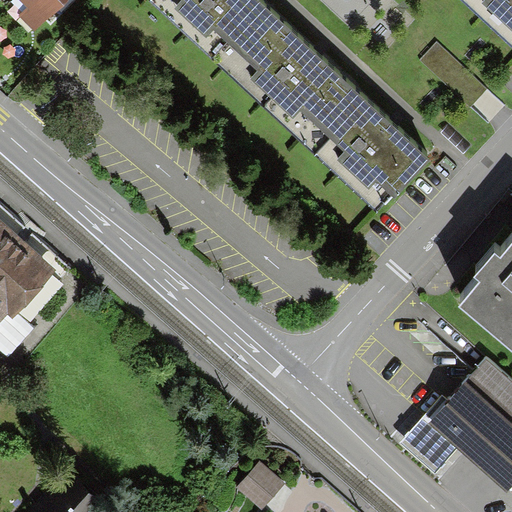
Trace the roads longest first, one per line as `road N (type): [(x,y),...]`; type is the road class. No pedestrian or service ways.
road 1 (secondary): [(0,138),(285,390)]
road 2 (residential): [(285,390),(511,136)]
road 3 (secondary): [(285,390),(431,511)]
